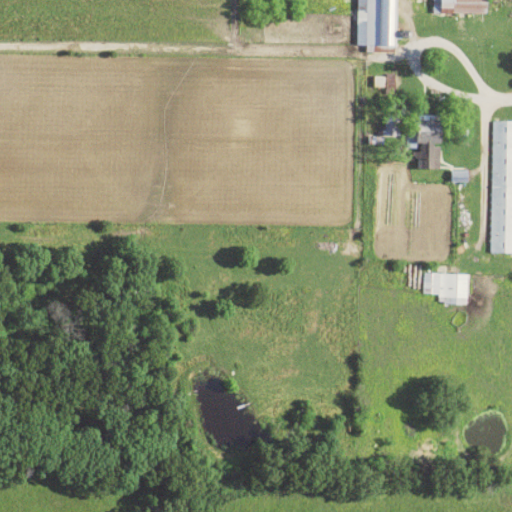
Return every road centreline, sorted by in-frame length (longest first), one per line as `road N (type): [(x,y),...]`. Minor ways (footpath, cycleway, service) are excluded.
road 1 (residential): [(0,45),(394,58),(430,41),(447,45),(485,101)]
road 2 (residential): [(511,102),(485,101),(480,110),(477,234)]
